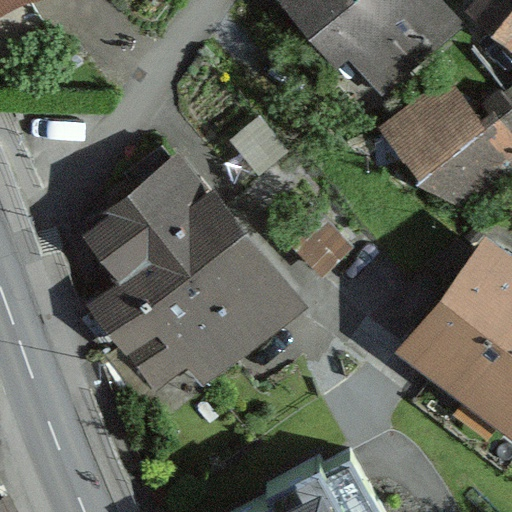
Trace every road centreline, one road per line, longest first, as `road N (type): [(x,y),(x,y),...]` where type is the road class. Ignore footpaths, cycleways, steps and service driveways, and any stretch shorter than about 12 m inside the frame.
road 1 (residential): [(40,212),(121,126),(215,0)]
road 2 (tertiary): [(0,289),(85,511)]
